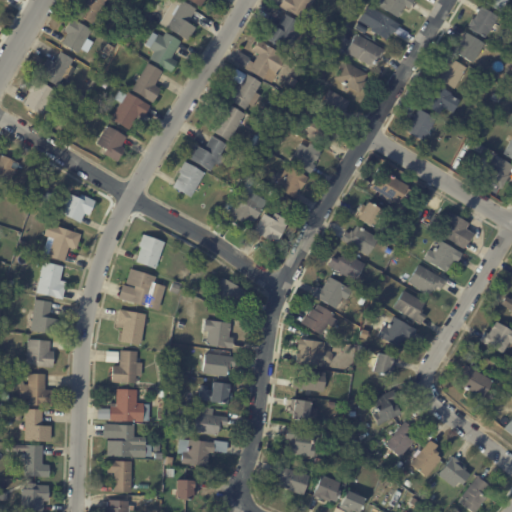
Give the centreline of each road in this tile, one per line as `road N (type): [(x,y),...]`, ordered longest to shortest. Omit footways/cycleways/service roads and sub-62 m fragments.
road 1 (residential): [(253,511),(234,503),(276,288),(449,0)]
road 2 (residential): [(76,511),(81,349),(99,262),(127,195),(247,0)]
road 3 (residential): [(0,118),(276,288)]
road 4 (residential): [(511,465),(446,413),(426,380),(430,359),(511,227)]
road 5 (residential): [(373,133),(511,221)]
